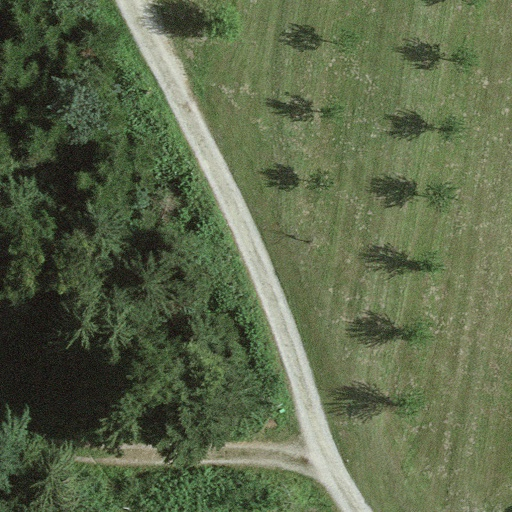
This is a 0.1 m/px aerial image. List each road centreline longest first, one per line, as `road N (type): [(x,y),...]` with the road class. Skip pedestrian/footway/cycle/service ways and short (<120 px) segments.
road 1 (track): [(362,511),(337,473),(277,293),(128,0)]
road 2 (track): [(337,473),(0,434)]
